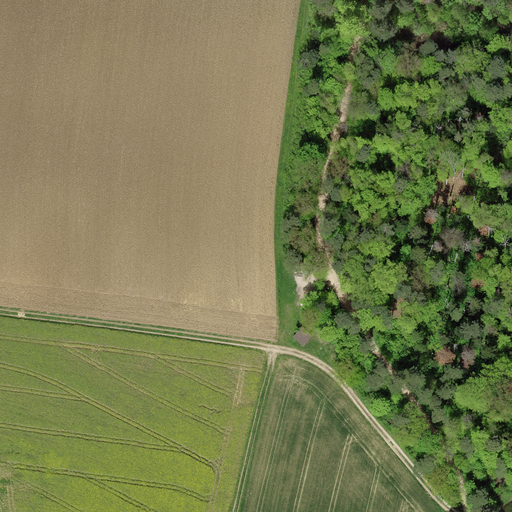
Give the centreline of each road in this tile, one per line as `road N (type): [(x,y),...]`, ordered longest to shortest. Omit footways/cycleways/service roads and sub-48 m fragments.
road 1 (track): [(362,0),(323,188),(326,260),(452,466),(467,511)]
road 2 (track): [(267,347),(0,311)]
road 3 (track): [(451,511),(315,360),(267,347)]
road 4 (track): [(267,347),(232,511)]
